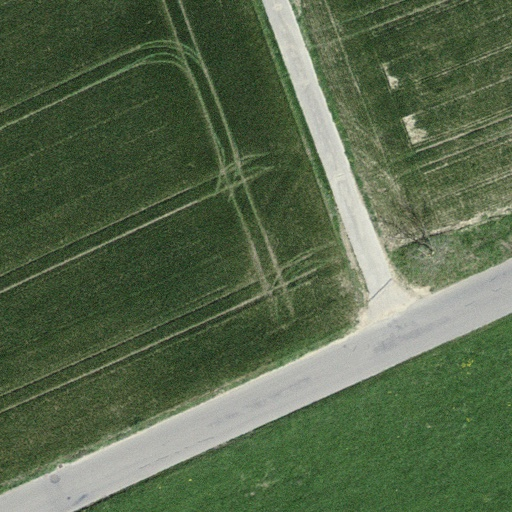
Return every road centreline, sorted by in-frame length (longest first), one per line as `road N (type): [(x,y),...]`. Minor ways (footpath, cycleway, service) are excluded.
road 1 (unclassified): [(511,292),(22,511)]
road 2 (track): [(273,0),(399,342)]
